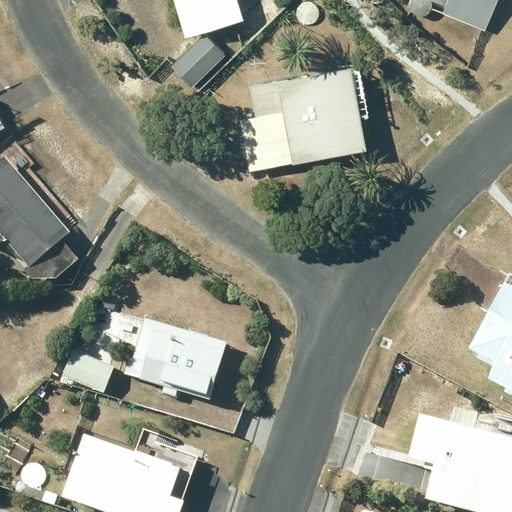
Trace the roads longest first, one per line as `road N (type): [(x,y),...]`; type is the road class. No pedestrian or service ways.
road 1 (residential): [(21,0),(47,51),(92,105),(154,164),(336,304)]
road 2 (residential): [(511,94),(470,118),(390,210),(336,304)]
road 3 (residential): [(336,304),(267,511)]
